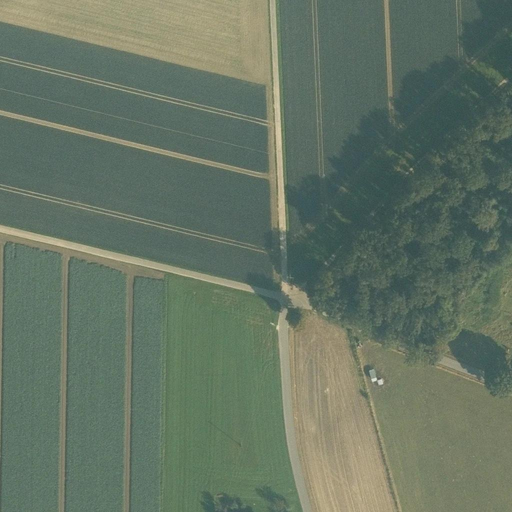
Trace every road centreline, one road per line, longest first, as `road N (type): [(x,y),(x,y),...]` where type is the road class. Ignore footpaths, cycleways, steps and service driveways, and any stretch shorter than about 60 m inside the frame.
road 1 (track): [(284,296),(298,294),(511,81)]
road 2 (track): [(272,0),(284,296)]
road 3 (track): [(284,296),(0,228)]
road 4 (residential): [(511,387),(284,296)]
road 5 (residential): [(306,511),(289,421),(284,296)]
